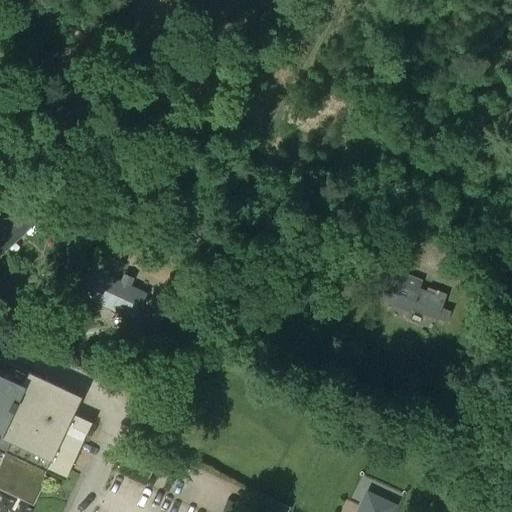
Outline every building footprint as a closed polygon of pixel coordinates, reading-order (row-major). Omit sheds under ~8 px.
[(0,253),(35,222),(15,201),(0,214),(0,253)] [(145,293),(107,275),(108,271),(94,265),(80,295),(133,319),(145,293)] [(376,297),(410,310),(411,308),(435,318),(443,298),(417,288),(420,280),(388,267),(376,297)] [(0,450),(4,452),(0,461),(0,482),(31,498),(81,395),(0,356),(0,450)] [(123,381),(140,389),(146,376),(129,368),(123,381)] [(395,511),(398,507),(367,493),(358,511),(395,511)] [(260,494),(254,506),(264,511),(286,511),(288,509),(260,494)]
